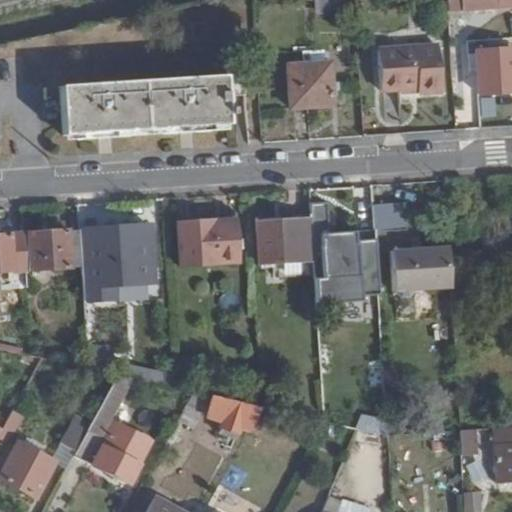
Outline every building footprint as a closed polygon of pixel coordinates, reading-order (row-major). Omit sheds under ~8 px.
[(354,0),(315,0),(317,11),(355,9),(354,0)] [(354,0),(355,9),(398,6),(397,0),(354,0)] [(511,0),(496,0),(498,14),(511,13),(511,0)] [(380,89),(399,88),(419,87),(419,94),(439,93),(437,46),(377,49),(380,89)] [(511,49),(477,51),(477,54),(478,71),(479,95),(511,92),(511,49)] [(478,71),(477,54),(463,54),(464,72),(478,71)] [(333,106),(329,64),(287,67),(289,110),(333,106)] [(246,96),(246,77),(61,90),(64,137),(228,126),(227,98),(246,96)] [(371,207),(372,231),(406,230),(405,204),(371,207)] [(318,206),(308,206),(309,221),(314,277),(314,283),(344,282),(357,281),(354,248),(346,248),(345,236),(320,237),(318,206)] [(314,277),(309,221),(255,224),(258,267),(273,267),(274,277),(314,277)] [(235,264),(232,223),(176,226),(179,268),(235,264)] [(150,259),(148,227),(108,229),(109,243),(80,245),(82,279),(99,279),(98,262),(150,259)] [(68,269),(65,232),(25,235),(29,272),(68,269)] [(0,273),(24,272),(22,235),(0,236),(0,273)] [(353,235),(345,236),(346,248),(354,248),(353,235)] [(391,292),(449,288),(446,247),(388,251),(391,292)] [(317,328),(318,349),(330,349),(329,328),(317,328)] [(74,452),(73,454),(128,486),(150,444),(113,424),(105,440),(101,436),(133,380),(115,376),(89,425),(74,452)] [(192,393),(185,405),(209,409),(207,419),(222,425),(221,428),(235,432),(238,430),(247,433),(260,409),(192,393)] [(256,436),(270,411),(269,411),(260,409),(247,433),(256,436)] [(11,412),(2,429),(11,433),(19,417),(11,412)] [(357,428),(381,433),(384,418),(360,413),(357,428)] [(58,443),(74,452),(89,425),(73,417),(58,443)] [(511,481),(511,427),(491,429),(494,483),(511,481)] [(458,431),(460,462),(473,461),(471,430),(458,431)] [(0,469),(0,480),(33,499),(53,464),(15,444),(10,451),(5,449),(0,458),(0,461),(3,463),(0,469)] [(465,493),(466,511),(480,511),(482,511),(481,492),(465,493)] [(145,511),(172,511),(152,500),(145,511)]
